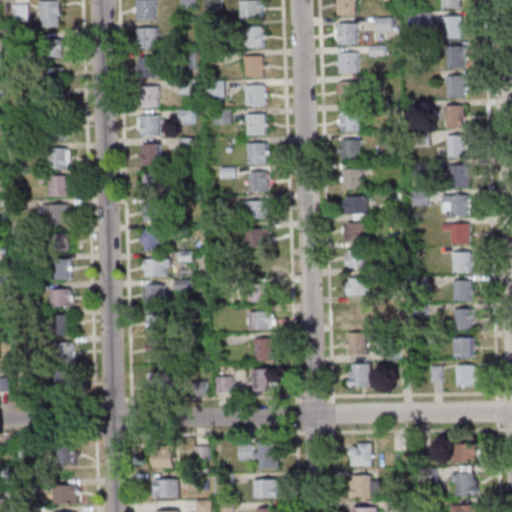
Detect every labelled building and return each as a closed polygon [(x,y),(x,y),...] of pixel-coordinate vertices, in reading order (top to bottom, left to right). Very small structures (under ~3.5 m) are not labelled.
[(138,20),(137,0),(155,0),(156,19),(138,20)] [(180,0),(195,0),(195,8),(181,8),(180,0)] [(205,0),(220,0),(220,8),(205,8),(205,0)] [(240,1),(262,0),(263,18),(241,18),(240,1)] [(355,0),(355,14),(338,14),(337,0),(355,0)] [(460,0),(460,7),(442,8),(442,0),(460,0)] [(40,1),(60,1),(61,16),(58,16),(58,27),(41,27),(40,1)] [(13,5),(28,5),(28,20),(13,20),(13,5)] [(413,13),(430,12),(430,26),(413,27),(413,13)] [(377,32),(376,18),(391,17),(392,32),(377,32)] [(444,17),(461,17),(462,30),(461,30),(461,38),(444,38),(444,17)] [(339,44),(339,24),(356,24),(357,44),(339,44)] [(262,27),(263,47),(236,48),(236,40),(245,40),(244,27),(262,27)] [(156,48),(139,48),(138,29),(156,28),(156,48)] [(62,40),(62,56),(43,57),(43,40),(62,40)] [(370,56),(369,45),(384,45),(385,55),(370,56)] [(447,47),(465,46),(465,59),(464,59),(464,68),(448,68),(447,47)] [(193,69),(176,69),(176,52),(193,51),(193,69)] [(221,63),(206,63),(206,52),(221,52),(221,63)] [(357,73),(340,73),(339,53),(357,53),(357,73)] [(245,57),(263,56),(264,77),(246,77),(245,57)] [(157,77),(139,78),(138,57),(156,57),(157,77)] [(45,68),(62,67),(63,85),(45,85),(45,68)] [(446,76),(465,76),(465,89),(464,89),(464,98),(447,98),(446,76)] [(178,94),(178,80),(195,80),(195,94),(178,94)] [(208,81),(224,81),(224,97),(208,97),(208,81)] [(340,102),(340,82),(358,81),(359,102),(340,102)] [(247,85),(264,85),(265,105),(247,106),(247,85)] [(140,107),(140,87),(158,86),(159,106),(140,107)] [(35,95),(63,95),(63,111),(44,112),(44,105),(36,105),(35,95)] [(429,115),(413,115),(413,102),(428,101),(429,115)] [(446,106),(463,106),(464,125),(463,125),(463,128),(447,128),(446,106)] [(230,109),(231,124),(215,124),(214,109),(230,109)] [(193,124),(178,124),(178,110),(193,110),(193,124)] [(359,131),(341,131),(341,111),(359,111),(359,131)] [(265,114),(265,135),(248,136),(247,115),(265,114)] [(159,136),(142,136),(141,116),(159,115),(159,136)] [(21,127),(7,128),(7,118),(21,117),(21,127)] [(64,122),(64,139),(41,139),(40,123),(64,122)] [(412,132),(429,131),(429,146),(412,146),(412,132)] [(448,136),(465,136),(465,148),(464,148),(465,157),(449,157),(448,136)] [(180,153),(179,138),(196,137),(197,153),(180,153)] [(342,160),(342,140),(360,140),(361,160),(342,160)] [(248,144),(266,143),(266,164),(249,164),(248,144)] [(161,165),(143,165),(142,145),(160,144),(161,165)] [(48,148),(65,147),(66,168),(48,169),(48,148)] [(412,161),(427,161),(428,176),(413,176),(412,161)] [(450,166),(467,165),(468,179),(467,179),(467,187),(450,188),(450,166)] [(220,168),(235,168),(235,178),(220,178),(220,168)] [(343,190),(342,169),(361,169),(362,189),(343,190)] [(249,172),(267,171),(267,191),(250,192),(249,172)] [(143,195),(142,174),(167,173),(167,179),(159,179),(160,194),(143,195)] [(66,176),(66,184),(69,184),(69,188),(66,188),(67,196),(49,196),(48,183),(39,183),(39,176),(66,176)] [(428,205),(414,206),(413,191),(427,191),(428,205)] [(468,195),(468,216),(452,216),(452,213),(443,213),(442,196),(468,195)] [(225,196),(226,208),(211,209),(211,196),(225,196)] [(344,214),(344,201),(347,201),(347,197),(367,197),(367,213),(344,214)] [(10,201),(25,201),(25,210),(10,211),(10,201)] [(267,201),(268,214),(265,214),(266,218),(245,218),(245,201),(267,201)] [(164,221),(144,221),(144,205),(163,204),(164,221)] [(42,205),(66,205),(67,224),(50,224),(49,214),(43,214),(42,205)] [(368,239),(345,240),(345,227),(347,227),(347,224),(367,223),(368,239)] [(443,224),(469,224),(469,237),(469,244),(452,245),(452,231),(444,231),(443,224)] [(11,239),(11,229),(26,228),(26,238),(11,239)] [(246,229),(268,229),(269,248),(246,248),(246,229)] [(145,250),(144,243),(142,243),(141,237),(144,237),(144,230),(161,230),(162,250),(145,250)] [(69,234),(69,252),(52,252),(51,235),(69,234)] [(401,245),(389,245),(388,235),(401,235),(401,245)] [(378,266),(346,267),(346,255),(348,255),(348,251),(378,250),(378,266)] [(191,261),(178,261),(178,252),(191,252),(191,261)] [(453,252),(469,252),(470,273),(453,273),(453,252)] [(250,255),(250,273),(271,273),(271,255),(250,255)] [(28,257),(29,268),(12,268),(12,257),(28,257)] [(69,279),(53,279),(53,260),(69,259),(69,279)] [(169,259),(169,267),(165,267),(165,276),(146,277),(146,259),(169,259)] [(427,292),(413,292),(412,277),(427,276),(427,292)] [(347,296),(347,285),(349,285),(349,279),(370,278),(371,295),(347,296)] [(174,290),(174,280),(194,279),(195,289),(174,290)] [(471,280),(472,289),(474,289),(474,294),(471,294),(471,301),(454,301),(454,281),(471,280)] [(270,283),(270,298),(268,298),(268,301),(248,302),(248,284),(270,283)] [(15,284),(31,284),(31,294),(15,295),(15,284)] [(163,305),(147,305),(147,299),(143,299),(143,292),(147,292),(146,285),(163,285),(163,305)] [(50,289),(70,289),(70,306),(51,306),(50,289)] [(427,315),(413,315),(413,305),(426,305),(427,315)] [(370,322),(348,323),(347,310),(350,310),(350,307),(370,306),(370,322)] [(454,308),(472,308),(472,323),(472,331),(455,331),(454,308)] [(249,313),(271,312),(272,325),(269,325),(269,329),(249,330),(249,313)] [(71,314),(71,332),(54,332),(54,315),(71,314)] [(147,332),(147,315),(168,315),(168,332),(147,332)] [(348,355),(348,347),(346,347),(346,342),(348,342),(348,333),(365,333),(366,355),(348,355)] [(442,343),(427,343),(427,333),(441,333),(442,343)] [(472,337),(473,357),(456,357),(456,338),(472,337)] [(272,339),(273,361),(256,361),(255,339),(272,339)] [(148,361),(148,340),(165,340),(165,360),(148,361)] [(71,342),(72,364),(54,364),(53,343),(71,342)] [(399,359),(386,360),(386,350),(399,349),(399,359)] [(370,387),(349,387),(349,372),(353,372),(353,365),(369,365),(370,387)] [(457,386),(456,366),(474,365),(474,386),(457,386)] [(441,366),(441,382),(431,382),(430,366),(441,366)] [(273,369),(274,391),(256,392),(256,370),(273,369)] [(54,371),(72,371),(72,391),(54,392),(54,371)] [(181,390),(145,391),(145,384),(152,384),(152,374),(180,373),(181,390)] [(232,391),(216,392),(216,377),(232,376),(232,391)] [(8,391),(0,391),(0,377),(8,377),(8,391)] [(207,395),(195,395),(195,381),(206,381),(207,395)] [(39,396),(24,396),(24,382),(38,382),(39,396)] [(280,467),(280,441),(257,441),(257,442),(239,442),(239,459),(260,459),(260,467),(280,467)] [(19,443),(19,456),(33,455),(32,442),(19,443)] [(372,443),(372,465),(353,466),(352,448),(359,448),(359,444),(372,443)] [(210,444),(195,444),(196,459),(210,459),(210,444)] [(453,462),(452,445),(477,444),(477,461),(453,462)] [(60,464),(77,464),(77,446),(60,446),(60,464)] [(175,467),(175,448),(154,448),(154,467),(175,467)] [(0,465),(0,481),(13,481),(12,465),(0,465)] [(420,486),(419,469),(436,469),(436,485),(420,486)] [(234,481),(234,471),(220,471),(221,481),(234,481)] [(477,496),(457,496),(457,482),(452,482),(452,475),(473,474),(473,480),(476,480),(477,496)] [(353,476),(370,476),(370,481),(379,481),(379,492),(370,492),(370,496),(351,496),(350,482),(354,482),(353,476)] [(180,478),(155,478),(155,496),(180,496),(180,478)] [(255,496),(280,496),(280,478),(255,478),(255,496)] [(20,482),(21,494),(35,494),(35,482),(20,482)] [(56,501),(79,501),(79,484),(56,484),(56,501)] [(0,491),(0,501),(10,502),(10,492),(0,491)] [(199,499),(199,511),(212,511),(212,499),(199,499)] [(399,511),(399,501),(412,500),(412,511),(399,511)] [(234,502),(220,502),(221,511),(234,511),(234,502)]
